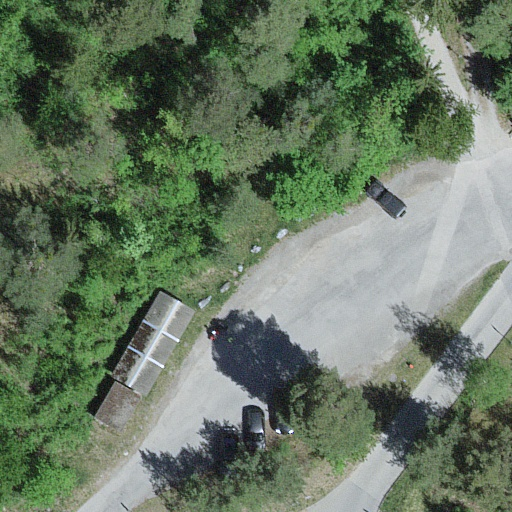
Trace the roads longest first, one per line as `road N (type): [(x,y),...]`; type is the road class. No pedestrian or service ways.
road 1 (unclassified): [(348,511),(511,291)]
road 2 (track): [(413,0),(466,128),(511,147)]
